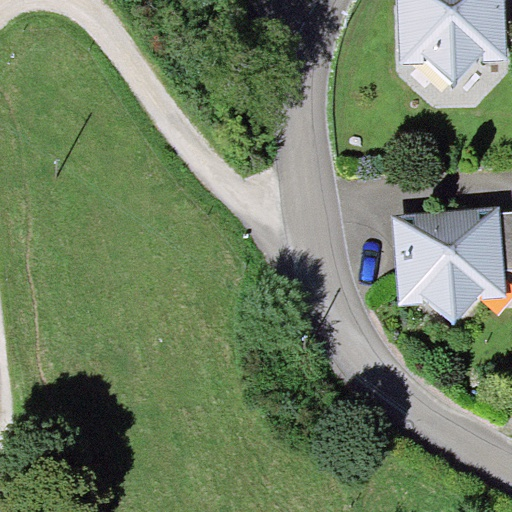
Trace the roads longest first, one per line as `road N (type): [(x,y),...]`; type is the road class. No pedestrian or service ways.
road 1 (residential): [(511,473),(429,429),(346,348),(303,235),(290,126),(292,21),(310,0)]
road 2 (track): [(64,0),(197,162),(279,231),(303,235)]
